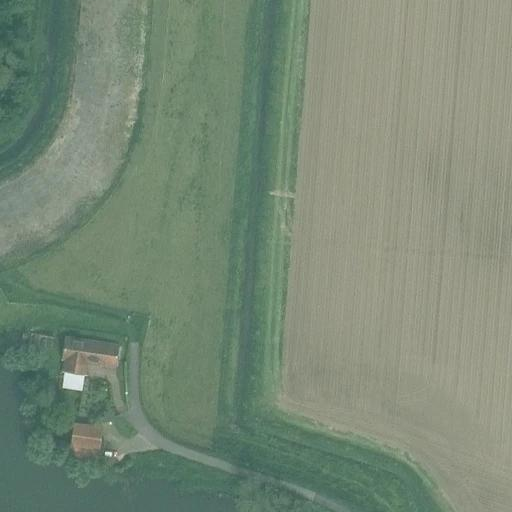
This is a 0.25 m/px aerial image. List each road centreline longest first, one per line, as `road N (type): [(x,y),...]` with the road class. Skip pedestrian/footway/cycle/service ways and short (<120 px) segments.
road 1 (residential): [(346,511),(165,447),(138,416),(134,344)]
road 2 (track): [(0,279),(23,294),(136,321),(134,344)]
